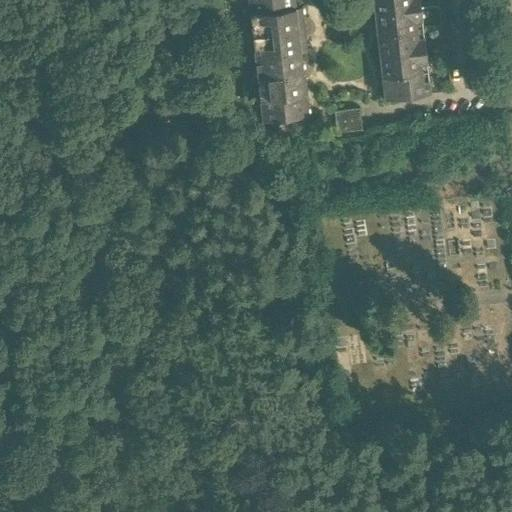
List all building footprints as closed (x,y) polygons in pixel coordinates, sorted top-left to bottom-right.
[(295,0),(248,0),(250,13),(296,8),(295,0)] [(420,0),(373,0),(375,11),(421,6),(420,0)] [(375,11),(378,33),(380,55),(426,50),(421,6),(375,11)] [(250,13),(254,46),(255,58),(301,52),(307,52),(302,7),(296,8),(250,13)] [(385,98),(408,96),(431,93),(426,50),(380,55),(385,98)] [(255,58),(260,97),(306,92),(301,52),(255,58)] [(306,92),(260,97),(263,122),(278,120),(279,123),(281,123),(282,127),(304,125),(303,118),(309,117),(306,92)] [(338,132),(363,129),(360,108),(335,110),(338,132)] [(379,311),(380,319),(388,318),(387,310),(379,311)]
